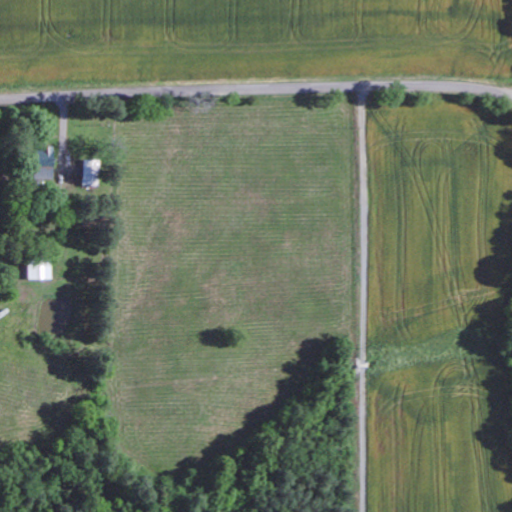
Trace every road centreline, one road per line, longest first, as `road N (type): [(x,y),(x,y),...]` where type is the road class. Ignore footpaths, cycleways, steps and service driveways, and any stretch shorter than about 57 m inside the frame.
road 1 (residential): [(511,97),(457,86),(360,85),(0,100)]
road 2 (residential): [(360,85),(365,511)]
